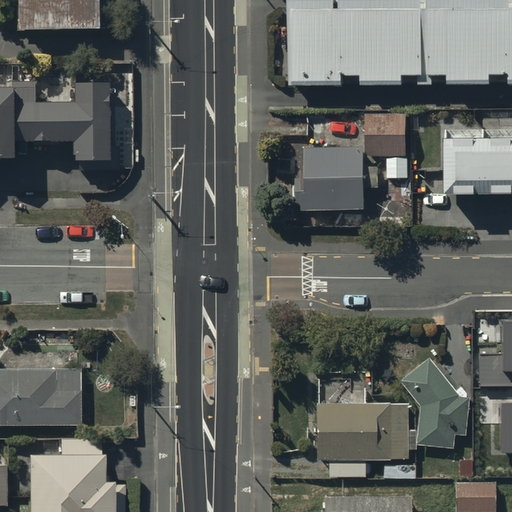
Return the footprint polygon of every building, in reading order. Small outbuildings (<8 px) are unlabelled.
[(109,0),(17,0),(17,37),(109,37),(109,0)] [(511,0),(286,0),(287,65),(511,63),(511,0)] [(0,167),(11,168),(11,148),(71,148),(71,168),(103,168),(103,175),(118,175),(118,148),(107,148),(107,87),(74,87),(74,109),(34,109),(34,84),(12,84),(12,97),(0,96),(0,167)] [(406,118),(367,118),(367,159),(406,159),(406,118)] [(511,131),(445,133),(446,203),(511,201),(511,131)] [(304,153),(305,214),(364,213),(363,152),(304,153)] [(511,321),(502,322),(502,354),(480,354),(480,387),(511,387),(511,321)] [(421,408),(416,447),(452,450),(453,436),(461,437),(465,401),(457,400),(429,365),(403,385),(421,408)] [(81,373),(0,372),(0,426),(81,427),(81,373)] [(511,402),(501,403),(501,452),(511,452),(511,402)] [(317,407),(317,461),(407,462),(407,407),(317,407)] [(61,461),(29,462),(28,511),(123,511),(123,486),(109,486),(109,478),(104,478),(103,460),(100,460),(100,442),(61,442),(61,461)] [(491,511),(491,487),(455,487),(454,511),(491,511)] [(324,499),(323,511),(413,511),(414,500),(324,499)]
